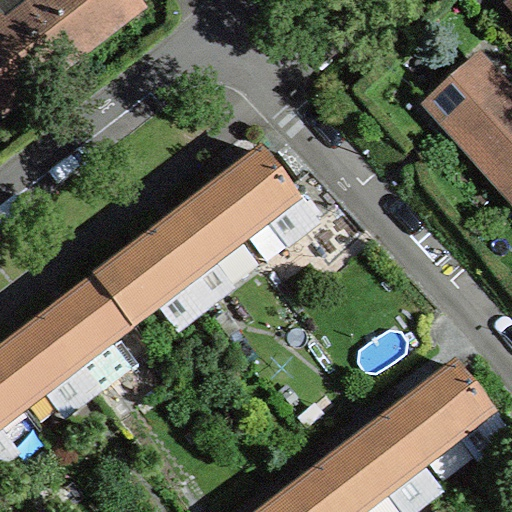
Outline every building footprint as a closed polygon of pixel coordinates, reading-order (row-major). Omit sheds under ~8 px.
[(40,0),(31,8),(70,59),(88,46),(138,7),(132,0),(40,0)] [(31,8),(0,31),(0,107),(3,111),(29,91),(70,59),(31,8)] [(511,99),(478,62),(430,105),(476,157),(511,196),(511,99)] [(299,197),(296,199),(262,154),(220,186),(206,197),(242,243),(285,210),(303,234),(318,222),(299,197)] [(152,238),(206,308),(217,300),(199,276),(242,243),(206,197),(163,230),(152,238)] [(177,293),(195,317),(206,308),(152,238),(111,270),(98,279),(134,326),(177,293)] [(109,383),(90,359),(134,326),(98,279),(62,308),(44,321),(98,391),(109,383)] [(69,375),(87,399),(98,391),(44,321),(5,351),(0,354),(0,374),(26,409),(69,375)] [(478,424),(497,448),(511,436),(493,411),(491,413),(456,368),(416,399),(388,420),(423,467),(478,424)] [(0,466),(1,466),(0,465),(0,428),(26,409),(0,374),(0,466)] [(352,511),(363,511),(412,475),(430,499),(442,491),(423,467),(388,420),(345,453),(321,471),(352,511)] [(352,511),(321,471),(281,502),(268,511),(352,511)]
